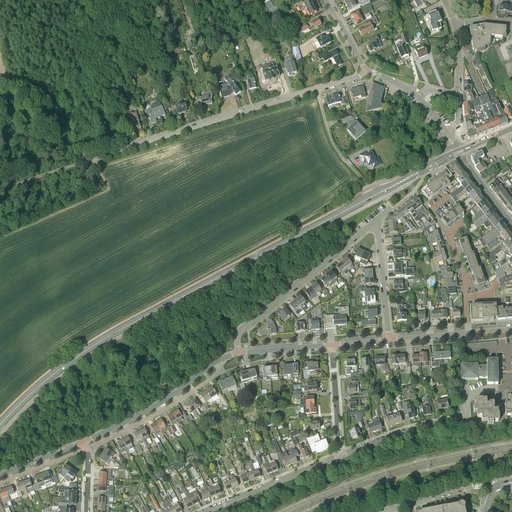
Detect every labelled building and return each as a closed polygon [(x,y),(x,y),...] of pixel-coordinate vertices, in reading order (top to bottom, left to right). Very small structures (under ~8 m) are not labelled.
[(312,3),(311,0),(303,4),(302,1),(296,4),(298,7),(300,11),(304,9),(307,15),(308,17),(317,12),(315,8),(314,6),(315,5),(314,2),(312,3)] [(348,11),(369,0),(356,0),(354,1),(353,0),(346,0),(343,2),(348,11)] [(416,12),(426,7),(424,3),(427,0),(416,0),(414,1),(417,7),(414,9),(416,12)] [(511,13),(511,9),(511,3),(506,3),(506,6),(500,5),(499,7),(499,6),(498,10),(499,10),(499,12),(500,12),(499,15),(505,15),(505,12),(511,13)] [(354,21),(369,13),(367,14),(365,11),(360,14),(359,12),(351,16),(353,20),(352,20),(352,22),(354,21)] [(436,14),(435,11),(423,16),(423,15),(423,17),(428,15),(430,21),(429,21),(430,25),(430,26),(431,26),(432,31),(438,30),(438,29),(441,28),(440,22),(441,21),(438,13),(436,14)] [(369,13),(354,21),(356,26),(364,22),(367,21),(365,18),(370,16),(369,13)] [(362,38),(366,35),(374,31),(372,26),(378,23),(375,17),(370,20),(371,23),(364,26),(365,28),(359,31),(361,36),(362,38)] [(319,20),(318,20),(309,24),(310,25),(307,27),(305,23),(299,26),(302,32),(308,29),(310,28),(311,30),(314,29),(315,29),(318,28),(318,27),(321,25),(320,23),(321,22),(319,20)] [(477,27),(469,28),(473,52),(485,50),(484,48),(489,47),(490,36),(506,38),(506,35),(505,35),(506,28),(482,26),(477,27)] [(325,39),(323,35),(315,39),(318,45),(319,45),(320,48),(322,47),(330,43),(330,42),(331,42),(329,39),(328,37),(325,39)] [(370,52),(379,47),(379,48),(382,47),(377,37),(371,40),(372,43),(366,46),(370,52)] [(404,45),(406,45),(403,37),(401,38),(403,42),(396,45),(397,49),(401,60),(405,59),(405,60),(409,58),(404,45)] [(418,59),(427,55),(424,48),(429,46),(426,40),(422,42),(423,45),(414,48),(418,59)] [(337,56),(338,56),(336,52),(328,56),(326,52),(318,57),(320,61),(322,59),(324,63),(333,59),(337,67),(339,66),(340,66),(340,65),(342,64),(337,56)] [(296,73),(291,59),(289,59),(285,61),(285,62),(280,63),(282,70),(285,69),(287,75),(289,75),(289,76),(293,75),(292,74),(296,73)] [(482,66),(479,59),(472,62),(475,69),(482,66)] [(269,65),(268,62),(263,64),(263,67),(262,67),(261,63),(260,64),(261,69),(258,69),(259,73),(262,72),(265,82),(269,81),(269,82),(270,82),(275,81),(276,80),(276,79),(279,78),(275,67),(271,68),(270,65),(269,65)] [(234,84),(229,76),(224,80),(227,84),(218,87),(220,94),(219,94),(220,95),(221,99),(230,96),(229,95),(233,93),(236,96),(240,93),(238,90),(239,89),(235,83),(234,84)] [(253,79),(252,77),(247,78),(248,81),(247,81),(250,90),(256,88),(254,84),(255,84),(253,79)] [(467,94),(470,92),(471,91),(475,90),(473,86),(472,86),(471,83),(463,82),(463,86),(463,95),(465,95),(465,94),(467,94)] [(364,113),(372,112),(383,109),(384,105),(381,104),(384,88),(371,83),(364,113)] [(354,101),(365,98),(362,87),(350,90),(354,101)] [(486,95),(500,127),(508,124),(499,104),(494,93),(493,89),(486,92),(487,95),(486,95)] [(212,98),(211,92),(207,93),(206,93),(202,94),(204,98),(199,99),(201,105),(202,105),(203,106),(206,106),(206,105),(212,104),(211,102),(212,98)] [(479,99),(479,98),(478,96),(475,97),(474,94),(471,95),(471,93),(470,93),(470,92),(467,94),(465,94),(465,95),(463,95),(463,96),(464,105),(470,103),(479,99)] [(339,96),(338,94),(325,97),(328,107),(341,103),(341,105),(345,104),(343,98),(340,99),(339,97),(340,97),(340,96),(339,96)] [(493,130),(500,127),(486,95),(479,98),(479,99),(484,111),(493,130)] [(481,113),(484,111),(479,99),(470,103),(475,116),(481,113)] [(186,107),(185,103),(181,104),(175,106),(177,114),(186,112),(186,110),(187,110),(186,107)] [(470,118),(475,116),(470,103),(464,105),(464,107),(465,118),(469,116),(470,118)] [(138,108),(137,104),(134,105),(136,113),(130,115),(130,116),(128,117),(132,130),(133,130),(141,128),(137,115),(140,114),(139,108),(138,108)] [(507,120),(511,117),(511,114),(511,111),(511,110),(511,109),(510,105),(507,107),(508,109),(503,111),(507,120)] [(164,116),(161,107),(152,110),(152,109),(146,111),(147,115),(148,115),(151,124),(156,122),(155,119),(164,116)] [(493,130),(484,111),(481,113),(483,118),(477,120),(481,128),(484,127),(487,133),(493,130)] [(356,122),(354,120),(355,119),(358,118),(357,115),(356,115),(352,116),(349,117),(341,119),(342,123),(347,122),(350,127),(347,131),(350,135),(352,133),(357,139),(365,131),(362,129),(364,127),(361,125),(360,126),(356,122)] [(478,136),(470,118),(469,116),(465,118),(467,139),(470,140),(471,140),(472,139),(478,136)] [(475,116),(470,118),(478,136),(487,133),(484,127),(481,128),(477,120),(475,116)] [(482,163),(485,161),(481,152),(470,157),(475,168),(482,163)] [(366,156),(365,153),(359,156),(362,161),(365,160),(368,167),(372,165),(373,168),(381,165),(379,161),(376,163),(371,153),(366,156)] [(482,163),(475,168),(479,173),(486,168),(484,165),(485,165),(490,161),(488,158),(485,161),(482,163)] [(497,167),(502,163),(499,159),(493,163),(497,167)] [(459,178),(465,174),(456,162),(453,162),(449,165),(452,169),(455,172),(454,172),(459,178)] [(452,169),(450,166),(432,179),(434,181),(426,187),(427,189),(423,193),(428,201),(430,199),(442,191),(445,188),(450,184),(447,181),(452,177),(450,176),(453,174),(450,170),(452,169)] [(461,185),(469,179),(465,174),(459,178),(457,180),(461,185)] [(493,192),(501,186),(507,181),(505,178),(501,181),(499,179),(489,187),(493,192)] [(453,198),(472,184),(469,179),(461,185),(462,187),(459,190),(458,189),(455,191),(455,190),(449,195),(453,198)] [(468,196),(476,190),(472,184),(453,198),(454,198),(453,200),(455,202),(463,196),(464,197),(467,194),(468,196)] [(497,196),(504,191),(507,189),(509,187),(507,184),(502,188),(501,186),(493,192),(497,196)] [(464,207),(471,202),(480,195),(476,190),(468,196),(470,198),(462,204),(464,207)] [(501,202),(511,194),(510,192),(511,192),(509,190),(506,192),(504,191),(497,196),(501,202)] [(506,209),(511,204),(511,194),(501,202),(506,209)] [(477,206),(484,200),(480,195),(471,202),(473,204),(474,203),(477,206)] [(420,211),(421,213),(423,211),(424,212),(426,211),(417,198),(412,202),(418,209),(420,211)] [(473,216),(488,204),(484,200),(477,206),(471,210),(471,211),(470,212),(471,214),(473,216)] [(417,216),(421,213),(420,211),(418,209),(412,202),(408,204),(417,216)] [(417,216),(408,204),(403,208),(407,214),(410,218),(410,217),(410,218),(413,217),(414,219),(417,216)] [(484,215),(491,209),(488,204),(473,216),(471,218),(470,219),(474,224),(473,224),(473,225),(485,215),(484,215)] [(464,213),(458,207),(454,210),(459,217),(464,213)] [(407,220),(410,218),(407,214),(403,208),(398,212),(406,224),(411,230),(413,228),(409,222),(407,220)] [(483,225),(496,215),(491,209),(484,215),(485,215),(473,225),(477,229),(483,225)] [(459,217),(454,210),(450,213),(455,220),(459,217)] [(408,231),(411,230),(406,224),(398,212),(392,217),(396,223),(399,226),(402,224),(404,226),(408,231)] [(455,220),(450,213),(445,217),(450,223),(455,220)] [(493,230),(502,223),(500,221),(501,221),(496,215),(483,225),(486,229),(490,226),(493,230)] [(396,223),(392,217),(388,220),(389,227),(396,226),(396,223)] [(450,223),(445,217),(444,218),(441,220),(446,227),(450,223)] [(432,227),(429,224),(427,221),(423,224),(426,228),(428,230),(431,227),(432,227)] [(487,246),(507,230),(502,223),(493,230),(482,238),(479,241),(483,248),(486,246),(487,246)] [(426,240),(439,236),(437,232),(436,233),(435,230),(434,225),(432,227),(431,227),(433,233),(429,234),(427,230),(423,233),(426,240)] [(501,246),(511,237),(511,236),(510,233),(507,230),(487,246),(490,250),(498,244),(503,240),(504,241),(500,244),(501,246)] [(438,247),(441,246),(439,241),(440,240),(440,241),(439,236),(426,240),(429,250),(433,248),(432,244),(436,243),(438,247)] [(508,251),(511,247),(511,237),(501,246),(487,256),(491,264),(497,260),(495,257),(502,251),(504,254),(508,251)] [(432,259),(445,255),(443,250),(443,251),(442,251),(441,246),(438,247),(439,251),(434,253),(433,248),(429,250),(432,259)] [(501,267),(511,258),(511,247),(508,251),(509,254),(504,257),(505,258),(498,264),(501,267)] [(361,259),(364,253),(357,250),(354,257),(361,259)] [(364,253),(361,259),(367,262),(370,255),(364,253)] [(444,265),(446,264),(445,259),(446,259),(445,255),(432,259),(435,268),(439,267),(438,263),(442,261),(444,265)] [(511,258),(501,267),(503,270),(504,272),(507,271),(510,269),(508,266),(511,262),(511,258)] [(341,263),(348,272),(354,267),(352,265),(346,259),(341,263)] [(407,268),(406,261),(400,262),(401,264),(394,265),(395,276),(406,275),(406,276),(410,276),(409,268),(407,268)] [(341,263),(336,268),(341,274),(342,275),(344,274),(346,276),(349,273),(341,263)] [(446,275),(451,275),(449,268),(449,269),(448,270),(446,264),(444,265),(445,270),(440,271),(439,267),(435,268),(437,276),(446,275)] [(504,272),(503,270),(501,267),(495,271),(494,271),(496,275),(497,278),(498,281),(506,277),(504,272)] [(326,276),(333,285),(337,282),(335,280),(337,279),(331,271),(326,276)] [(511,271),(511,272),(511,273),(511,275),(506,277),(498,281),(499,284),(507,282),(511,280),(511,271)] [(451,275),(446,275),(447,288),(455,287),(457,287),(461,286),(457,286),(457,282),(452,282),(452,278),(453,278),(453,275),(451,275)] [(328,289),(333,285),(326,276),(320,280),(326,287),(328,289)] [(477,287),(485,284),(483,278),(475,281),(477,287)] [(407,286),(407,282),(402,283),(394,283),(394,287),(393,287),(394,290),(403,289),(402,286),(407,286)] [(310,288),(317,297),(318,297),(321,295),(320,293),(322,292),(321,290),(316,284),(310,288)] [(500,295),(511,294),(511,286),(500,287),(500,295)] [(312,301),(317,297),(310,288),(305,293),(310,299),(312,301)] [(505,304),(511,303),(511,294),(500,295),(497,295),(498,304),(496,304),(496,308),(497,319),(497,321),(506,320),(505,310),(505,304)] [(295,301),(300,308),(303,305),(304,306),(306,304),(300,297),(295,301)] [(303,311),(300,308),(295,301),(289,305),(295,313),(297,316),(303,311)] [(439,319),(438,311),(434,311),(434,307),(431,307),(431,302),(427,302),(427,306),(428,309),(431,309),(431,312),(432,320),(439,319)] [(449,309),(448,304),(448,302),(445,302),(445,304),(443,304),(443,311),(438,311),(439,319),(447,319),(446,311),(446,309),(449,309)] [(402,314),(402,307),(403,307),(402,303),(396,304),(396,307),(397,307),(398,314),(397,314),(397,322),(406,321),(406,313),(402,314)] [(493,319),(497,319),(496,308),(496,304),(492,304),(492,306),(470,307),(471,322),(493,321),(493,319)] [(421,309),(421,306),(417,307),(418,321),(425,320),(425,316),(426,316),(425,312),(425,308),(421,309)] [(334,329),(333,326),(346,325),(346,318),(349,317),(348,307),(339,308),(339,315),(325,316),(326,324),(324,324),(324,327),(326,327),(326,330),(334,329)] [(287,319),(289,316),(289,315),(285,309),(278,314),(283,320),(286,318),(287,319)] [(374,320),(374,318),(377,317),(376,310),(367,311),(367,320),(364,320),(364,326),(375,325),(375,320),(374,320)] [(311,331),(319,330),(318,319),(310,320),(311,331)] [(276,334),(276,329),(274,326),(270,321),(266,324),(267,325),(260,331),(261,334),(271,333),(271,334),(276,334)] [(296,332),(304,331),(304,323),(296,324),(296,332)] [(443,353),(443,352),(440,352),(440,353),(434,354),(434,357),(431,357),(432,368),(440,367),(439,363),(441,360),(443,362),(448,362),(449,359),(450,359),(450,352),(443,353)] [(397,357),(398,365),(398,367),(405,366),(405,369),(406,369),(407,373),(411,373),(410,366),(407,366),(406,359),(404,359),(404,356),(397,357)] [(384,364),(384,358),(375,358),(376,366),(382,366),(382,371),(388,370),(388,364),(384,364)] [(368,361),(368,359),(362,360),(362,363),(361,363),(361,368),(362,368),(362,370),(369,369),(369,365),(370,365),(370,361),(368,361)] [(359,378),(359,373),(351,373),(350,367),(355,367),(355,360),(345,361),(346,362),(345,362),(345,364),(346,364),(346,375),(350,375),(351,379),(359,378)] [(498,384),(497,360),(486,360),(486,366),(477,366),(477,365),(460,365),(461,380),(478,380),(478,378),(487,378),(487,384),(498,384)] [(312,363),(312,362),(304,363),(305,368),(307,368),(308,372),(314,371),(314,374),(318,373),(317,364),(312,364),(312,363)] [(290,366),(290,375),(290,377),(298,376),(297,365),(293,365),(290,366)] [(269,368),(270,378),(274,378),(278,378),(277,376),(276,367),(269,368)] [(271,380),(270,378),(269,368),(262,368),(263,379),(266,379),(266,381),(271,380)] [(248,372),(250,380),(253,379),(254,380),(257,379),(254,370),(248,372)] [(250,382),(250,380),(248,372),(240,374),(241,377),(240,377),(240,378),(241,383),(243,383),(243,384),(244,384),(250,382)] [(225,381),(229,389),(231,392),(237,388),(232,378),(225,381)] [(223,392),(229,389),(225,381),(219,384),(223,392)] [(356,393),(359,392),(358,381),(352,382),(352,386),(348,387),(348,393),(356,393)] [(317,390),(316,383),(307,383),(305,384),(305,388),(307,388),(308,391),(317,390)] [(217,396),(217,395),(212,388),(206,392),(211,399),(213,402),(219,398),(217,396)] [(208,402),(211,399),(206,392),(200,396),(206,404),(203,406),(206,410),(207,411),(209,409),(207,406),(210,404),(208,402)] [(511,393),(510,394),(491,395),(491,400),(486,401),(487,406),(489,406),(488,404),(493,404),(494,411),(498,411),(498,422),(507,421),(507,416),(505,416),(504,405),(508,405),(508,398),(511,397),(511,393)] [(224,406),(227,404),(220,394),(217,396),(219,398),(224,406)] [(300,405),(314,404),(313,397),(305,398),(305,397),(303,398),(303,400),(300,400),(300,405)] [(431,415),(429,406),(432,406),(430,397),(424,399),(425,404),(419,405),(420,410),(422,409),(424,416),(431,415)] [(349,410),(352,410),(352,408),(357,408),(356,402),(359,402),(359,399),(353,399),(354,401),(349,401),(349,410)] [(447,403),(446,399),(437,401),(437,400),(435,400),(436,402),(434,403),(436,410),(448,408),(448,407),(447,403)] [(190,404),(199,416),(201,414),(197,409),(200,407),(195,400),(194,401),(192,401),(191,402),(190,403),(190,404)] [(487,406),(486,401),(475,401),(475,407),(473,407),(473,413),(477,412),(477,418),(481,417),(482,422),(487,421),(487,425),(493,424),(493,422),(498,422),(498,411),(494,411),(493,404),(488,404),(489,406),(487,406)] [(409,406),(408,403),(402,404),(405,416),(408,415),(409,419),(414,418),(414,414),(418,413),(417,410),(414,411),(413,406),(409,406)] [(196,417),(199,416),(190,404),(189,404),(188,404),(186,405),(186,406),(184,407),(190,415),(193,413),(194,414),(196,417)] [(314,404),(300,405),(300,406),(300,408),(306,408),(306,414),(308,414),(308,415),(312,415),(312,413),(316,413),(315,408),(314,408),(314,404)] [(172,414),(180,426),(182,425),(180,422),(182,420),(181,417),(182,417),(178,410),(177,411),(176,411),(175,411),(175,412),(172,414)] [(364,427),(361,418),(359,412),(350,413),(350,416),(355,416),(360,429),(364,427)] [(181,428),(180,426),(172,414),(170,415),(169,415),(168,415),(167,416),(167,417),(171,423),(173,422),(175,424),(176,424),(179,429),(181,428)] [(393,416),(395,424),(396,424),(399,423),(401,422),(403,421),(402,417),(400,418),(398,414),(393,416)] [(395,424),(393,416),(386,418),(388,422),(386,423),(388,426),(389,426),(392,425),(395,424)] [(373,423),(375,431),(376,431),(376,432),(379,431),(378,430),(381,429),(380,424),(381,423),(380,419),(377,420),(376,419),(372,421),(373,423)] [(165,427),(161,420),(156,423),(163,436),(165,435),(164,433),(167,431),(171,437),(173,435),(168,427),(166,428),(165,427)] [(375,431),(373,423),(372,421),(372,422),(368,423),(368,422),(364,423),(367,430),(368,430),(370,433),(373,432),(373,433),(375,432),(375,431)] [(161,437),(163,435),(156,423),(150,426),(156,436),(159,434),(161,437)] [(356,439),(358,438),(360,437),(359,434),(360,434),(358,428),(351,431),(354,439),(356,439)] [(139,432),(144,442),(146,445),(147,448),(150,447),(146,440),(149,439),(148,436),(145,429),(144,429),(143,429),(142,430),(142,431),(139,432)] [(144,443),(144,442),(139,432),(137,433),(136,433),(134,434),(134,435),(133,435),(137,443),(138,444),(141,445),(144,443)] [(317,454),(321,452),(329,449),(325,441),(320,443),(317,435),(315,436),(307,439),(313,453),(316,452),(316,453),(317,454)] [(122,440),(128,451),(130,450),(133,448),(128,437),(122,440)] [(129,453),(128,451),(122,440),(117,443),(119,448),(116,449),(119,455),(126,452),(127,454),(129,453)] [(295,448),(294,446),(292,441),(289,442),(293,452),(290,453),(290,452),(286,453),(287,457),(291,465),(297,462),(296,459),(299,458),(295,448)] [(162,454),(165,452),(160,442),(156,444),(162,454)] [(285,467),(291,465),(285,452),(281,454),(276,443),(272,444),(275,453),(278,459),(280,464),(283,463),(285,467)] [(310,450),(307,444),(305,445),(304,446),(305,447),(303,448),(302,447),(301,446),(298,447),(300,451),(303,459),(305,458),(305,459),(307,458),(307,457),(309,456),(307,452),(310,450)] [(102,454),(114,461),(117,463),(119,461),(113,458),(115,455),(113,453),(115,450),(110,447),(108,450),(106,448),(102,454)] [(113,463),(114,461),(102,454),(99,459),(108,465),(110,462),(113,463)] [(268,461),(267,460),(265,456),(263,457),(265,464),(263,465),(267,475),(272,472),(268,461)] [(268,461),(272,472),(278,470),(274,460),(271,462),(269,459),(267,460),(268,461)] [(252,473),(255,479),(261,477),(257,467),(254,468),(253,465),(251,465),(250,461),(247,462),(248,463),(251,470),(252,472),(252,473)] [(65,478),(71,469),(65,465),(62,470),(61,470),(59,473),(61,475),(60,476),(64,479),(65,478)] [(249,482),(246,474),(243,466),(240,467),(243,473),(239,474),(241,477),(240,477),(243,484),(249,482)] [(71,469),(65,478),(72,482),(74,479),(73,479),(77,473),(71,469)] [(112,480),(114,480),(115,480),(115,478),(113,478),(113,477),(111,477),(111,470),(103,470),(102,473),(99,473),(99,479),(112,480)] [(55,482),(53,477),(50,478),(48,472),(41,475),(44,483),(45,485),(52,482),(52,483),(55,482)] [(252,473),(252,472),(250,473),(246,474),(249,482),(255,479),(252,473)] [(45,485),(44,483),(41,475),(34,478),(37,484),(33,485),(36,491),(41,489),(41,487),(45,485)] [(228,479),(227,475),(225,476),(226,479),(223,481),(224,484),(227,491),(228,491),(230,490),(230,489),(233,488),(230,481),(229,481),(228,479)] [(230,481),(233,488),(235,487),(236,488),(237,487),(237,486),(238,486),(234,477),(231,479),(232,480),(230,481)] [(215,494),(215,495),(221,493),(217,483),(213,485),(211,479),(209,480),(211,486),(215,494)] [(23,482),(28,494),(29,498),(30,501),(32,500),(31,497),(30,493),(34,491),(32,487),(29,480),(23,482)] [(25,496),(28,494),(23,482),(16,485),(19,491),(16,492),(19,498),(22,496),(20,492),(23,491),(24,492),(23,492),(25,496)] [(215,494),(211,486),(208,487),(205,482),(203,482),(204,484),(210,498),(215,495),(215,494)] [(204,500),(210,498),(204,484),(202,485),(203,489),(200,490),(204,500)] [(109,486),(109,485),(98,485),(98,492),(103,492),(103,495),(113,495),(113,488),(113,486),(109,486)] [(10,501),(11,505),(12,505),(12,507),(15,506),(11,497),(10,496),(14,494),(12,487),(5,489),(10,501)] [(68,498),(76,498),(76,491),(69,491),(69,488),(60,488),(59,490),(61,490),(61,493),(64,493),(64,498),(68,498)] [(8,506),(11,505),(10,501),(5,489),(0,491),(0,495),(2,499),(6,498),(6,499),(8,506)] [(186,492),(193,506),(198,503),(198,502),(201,500),(196,491),(190,495),(188,491),(186,492)] [(187,509),(193,506),(186,492),(184,493),(186,498),(182,499),(187,509)] [(153,503),(155,507),(157,511),(160,509),(154,497),(153,497),(152,494),(149,495),(153,503)] [(113,498),(113,495),(103,495),(103,498),(98,498),(98,504),(112,504),(112,503),(109,502),(109,498),(113,498)] [(171,505),(174,511),(180,511),(182,511),(177,502),(173,504),(169,496),(167,497),(170,502),(171,505)] [(76,505),(76,498),(68,498),(68,501),(63,501),(63,503),(58,503),(58,507),(61,507),(67,507),(67,505),(76,505)] [(167,511),(174,511),(171,505),(170,502),(164,505),(167,511)] [(464,511),(464,508),(465,507),(464,506),(464,505),(464,504),(463,504),(462,503),(461,503),(460,504),(459,504),(459,505),(447,507),(447,506),(422,511),(421,511),(464,511)]
